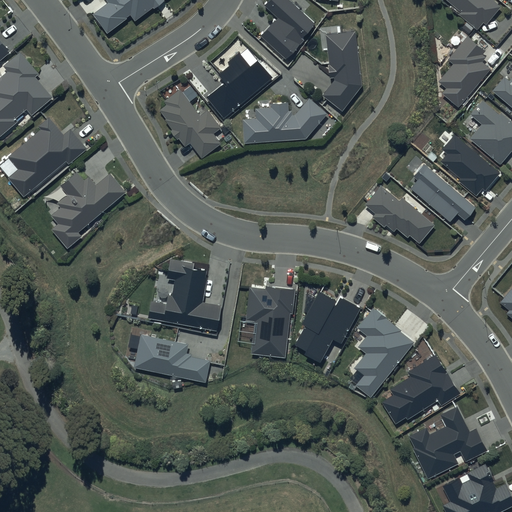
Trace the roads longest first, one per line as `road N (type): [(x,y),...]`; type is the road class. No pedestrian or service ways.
road 1 (residential): [(443,299),(345,247),(212,223),(176,198),(106,91)]
road 2 (residential): [(224,0),(191,36),(118,82)]
